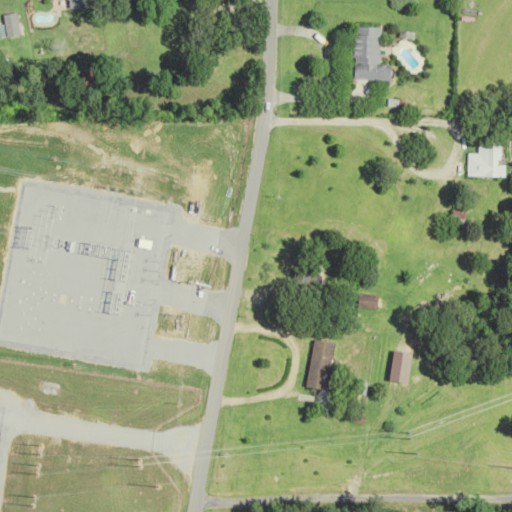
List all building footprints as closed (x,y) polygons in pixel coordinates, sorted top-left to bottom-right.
[(50,0),(51,0),(67,0),(67,10),(84,10),(83,0),(50,0)] [(19,36),(18,14),(2,15),(4,37),(19,36)] [(353,80),(390,81),(390,65),(378,65),(379,27),(354,27),(353,80)] [(464,177),(503,177),(503,165),(497,165),(498,136),(476,136),(475,154),(464,154),(464,177)] [(448,224),(460,227),(464,215),(452,211),(448,224)] [(314,290),(314,271),(290,271),(290,290),(314,290)] [(354,308),(376,310),(377,296),(355,293),(354,308)] [(308,389),(330,390),(332,342),(311,341),(308,389)] [(390,382),(409,383),(411,352),(392,351),(390,382)]
